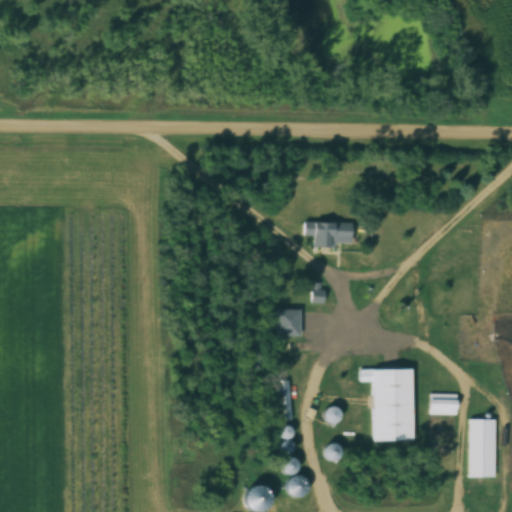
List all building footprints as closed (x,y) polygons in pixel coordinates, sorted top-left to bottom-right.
[(309,245),(350,245),(350,222),(300,222),(300,236),(309,236),(309,245)] [(272,336),(297,336),(297,308),(272,308),(272,336)] [(369,441),(410,441),(409,367),(368,368),(369,441)] [(287,419),(287,380),(276,380),(276,419),(287,419)] [(454,394),(426,394),(426,414),(454,414),(454,394)] [(334,407),(321,405),(320,421),(333,422),(334,407)] [(492,478),(492,418),(465,418),(465,478),(492,478)] [(287,452),(290,443),(281,440),(278,449),(287,452)] [(335,459),(333,444),(321,445),(323,460),(335,459)] [(274,466),(284,476),(295,465),(286,455),(274,466)] [(293,498),(305,484),(294,475),(282,489),(293,498)]
